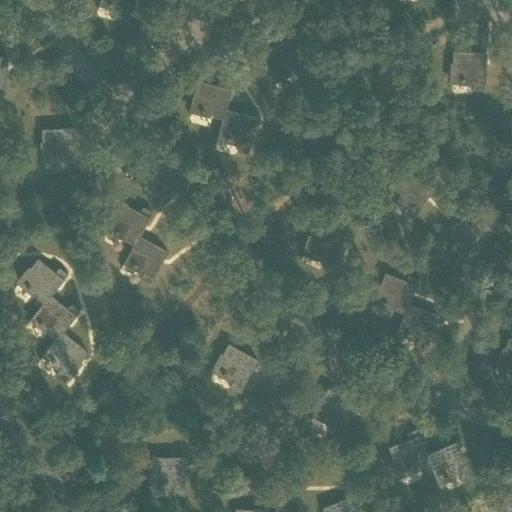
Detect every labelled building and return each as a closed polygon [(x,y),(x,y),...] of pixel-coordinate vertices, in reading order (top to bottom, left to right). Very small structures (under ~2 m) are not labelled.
[(136,0),(101,0),(98,10),(99,11),(101,3),(109,5),(108,7),(112,8),(112,7),(121,10),(119,18),(129,22),(136,0)] [(260,55),(277,87),(277,86),(274,79),(281,75),(282,77),(285,75),(284,74),(293,69),(297,78),(307,73),(290,40),(260,55)] [(451,88),(452,89),(453,80),(461,81),(461,82),(464,82),(464,81),(474,81),(474,91),(484,91),(486,54),(453,52),(451,88)] [(225,111),(226,111),(233,84),(222,82),(221,88),(199,82),(190,117),(191,117),(193,110),(201,112),(200,113),(204,114),(204,113),(213,115),(213,118),(222,120),(223,120),(225,111)] [(223,120),(222,120),(216,145),(217,145),(219,138),(227,140),(226,141),(230,142),(230,141),(240,143),(237,152),(248,155),(257,118),(226,111),(225,111),(223,120)] [(75,129),(42,131),(44,167),(45,167),(44,159),(52,158),(53,160),(56,159),(56,158),(66,157),(66,167),(77,166),(75,129)] [(406,171),(385,201),(386,201),(390,195),(397,199),(396,201),(399,203),(400,201),(408,207),(402,215),(411,221),(433,191),(406,171)] [(125,241),(134,246),(139,237),(140,237),(152,213),(143,208),(140,214),(120,203),(103,235),(104,236),(108,229),(115,232),(114,234),(117,235),(118,234),(126,239),(125,241)] [(302,259),(303,259),(306,252),(313,255),(313,256),(316,257),(317,256),(326,259),(323,268),(333,272),(346,237),(315,225),(302,259)] [(168,253),(140,237),(139,237),(134,246),(121,269),(122,269),(126,262),(133,266),(133,267),(136,269),(136,267),(145,272),(140,280),(150,285),(168,253)] [(36,298),(44,304),(44,305),(50,296),(51,297),(68,276),(59,269),(55,274),(38,260),(15,288),(16,289),(21,282),(27,287),(26,288),(29,291),(30,290),(38,296),(36,298)] [(395,311),(404,315),(405,315),(408,305),(409,305),(418,280),(408,276),(406,282),(385,274),(372,308),(373,309),(376,301),(384,304),(383,305),(386,306),(387,305),(396,308),(395,311)] [(48,334),(56,341),(62,333),(63,333),(80,312),(71,305),(67,310),(51,297),(50,296),(44,305),(44,304),(27,324),(28,325),(33,319),(39,324),(38,325),(41,327),(42,326),(50,332),(48,334)] [(439,317),(409,305),(408,305),(405,315),(404,315),(395,339),(396,339),(399,332),(406,335),(406,336),(409,337),(410,336),(419,339),(416,348),(426,352),(439,317)] [(88,353),(63,333),(62,333),(56,341),(40,361),(45,355),(51,360),(51,361),(53,363),(54,362),(62,368),(56,376),(64,382),(88,353)] [(495,372),(496,372),(499,365),(506,368),(506,370),(509,371),(509,370),(511,370),(511,340),(509,339),(495,372)] [(228,345),(211,376),(212,377),(215,370),(223,374),(222,375),(225,377),(226,375),(234,380),(230,388),(239,393),(257,361),(228,345)] [(328,389),(311,421),(312,422),(315,415),(323,418),(322,419),(325,421),(326,420),(335,424),(330,433),(340,438),(357,404),(328,389)] [(388,449),(402,482),(403,482),(400,475),(407,471),(408,473),(411,471),(410,470),(419,466),(420,469),(430,465),(426,456),(427,455),(416,430),(406,435),(409,440),(388,449)] [(430,465),(440,489),(437,481),(445,478),(445,480),(448,478),(448,477),(457,473),(460,482),(470,478),(456,443),(427,455),(426,456),(430,465)] [(173,487),(173,496),(184,496),(185,459),(152,458),(151,494),(152,494),(152,486),(160,486),(160,488),(164,488),(164,486),(173,487)] [(322,509),(323,511),(359,511),(353,497),(322,509)] [(17,511),(9,499),(0,505),(0,511),(17,511)]
